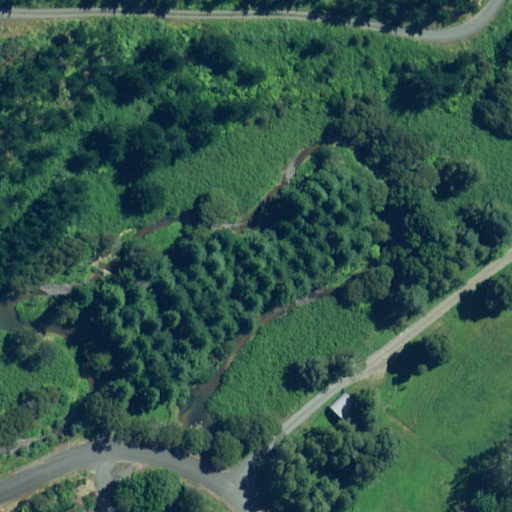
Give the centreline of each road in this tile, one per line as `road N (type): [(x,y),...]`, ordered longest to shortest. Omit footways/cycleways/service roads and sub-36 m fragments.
road 1 (track): [(511,235),(412,313),(369,373),(296,419),(236,483)]
road 2 (unclassified): [(257,511),(236,483),(161,456),(0,498)]
